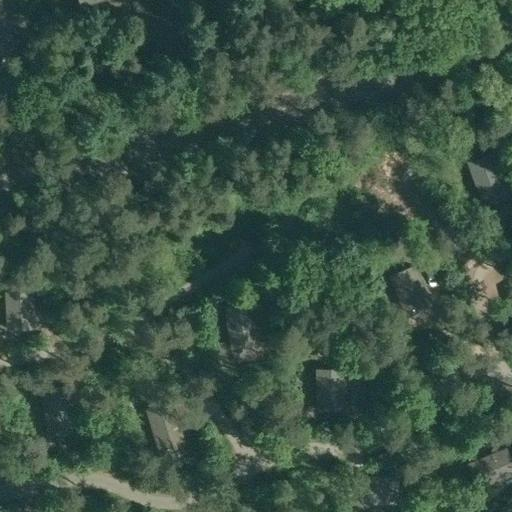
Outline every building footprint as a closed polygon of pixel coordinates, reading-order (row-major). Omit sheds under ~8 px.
[(0,0),(0,49),(16,45),(14,40),(30,34),(21,4),(16,5),(15,0),(78,0),(80,4),(91,0),(0,0)] [(493,151),(466,161),(482,205),(509,195),(493,151)] [(389,274),(405,314),(431,303),(415,264),(389,274)] [(4,282),(6,330),(36,328),(33,281),(4,282)] [(252,301),(224,305),(229,347),(258,344),(252,301)] [(344,367),(316,368),(317,410),(345,409),(344,367)] [(69,384),(40,388),(47,435),(75,432),(69,384)] [(172,399),(145,407),(158,453),(186,444),(172,399)] [(511,459),(506,446),(467,463),(477,489),(511,475),(511,459)] [(398,475),(360,475),(359,504),(397,503),(398,475)]
